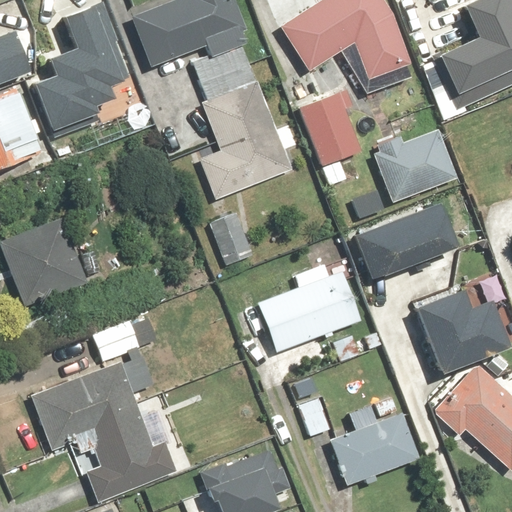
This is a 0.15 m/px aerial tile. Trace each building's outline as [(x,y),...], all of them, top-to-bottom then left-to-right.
[(172,0),(123,18),(142,69),(200,48),(202,55),(186,61),(201,102),(196,104),(213,151),(194,158),(209,200),(286,173),(239,45),(243,43),(227,0),(172,0)] [(315,0),(273,27),(302,74),(346,45),(361,81),(403,65),(384,16),(372,0),(315,0)] [(476,0),(481,10),(503,0),(476,0)] [(37,75),(53,120),(98,105),(93,89),(130,77),(105,1),(67,13),(75,40),(52,48),(59,68),(37,75)] [(475,35),(426,56),(448,105),(436,110),(440,120),(505,92),(502,86),(511,82),(511,10),(511,9),(471,26),(475,35)] [(0,81),(18,76),(28,75),(16,35),(0,39),(0,81)] [(18,76),(0,81),(0,167),(43,155),(18,76)] [(340,90),(293,107),(315,167),(354,153),(338,109),(346,106),(340,90)] [(372,152),(366,154),(385,205),(449,181),(430,131),(396,143),(394,139),(370,147),(372,152)] [(446,208),(360,238),(373,275),(459,245),(446,208)] [(233,212),(204,223),(221,268),(249,258),(233,212)] [(56,217),(0,238),(0,263),(17,310),(82,286),(56,217)] [(333,272),(250,304),(270,353),(352,322),(333,272)] [(144,303),(133,276),(72,299),(73,302),(10,326),(19,351),(144,303)] [(420,295),(440,368),(509,350),(496,302),(475,308),(468,282),(420,295)] [(146,316),(92,335),(103,364),(156,345),(146,316)] [(353,337),(329,345),(336,366),(361,358),(353,337)] [(114,362),(23,395),(45,453),(70,444),(73,455),(89,449),(95,467),(82,472),(93,503),(172,474),(160,443),(146,448),(114,362)] [(511,402),(470,365),(425,414),(452,438),(459,431),(503,471),(511,461),(511,402)] [(322,396),(299,404),(311,438),(333,430),(322,396)] [(396,413),(321,440),(339,489),(414,462),(396,413)] [(267,455),(204,479),(217,511),(269,511),(287,505),(267,455)]
